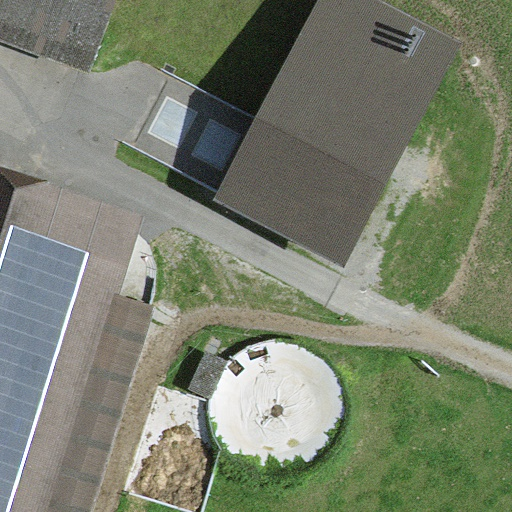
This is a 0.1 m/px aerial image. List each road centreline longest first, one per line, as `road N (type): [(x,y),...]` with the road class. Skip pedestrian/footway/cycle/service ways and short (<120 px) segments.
road 1 (track): [(511,371),(165,207)]
road 2 (residential): [(165,207),(0,120)]
